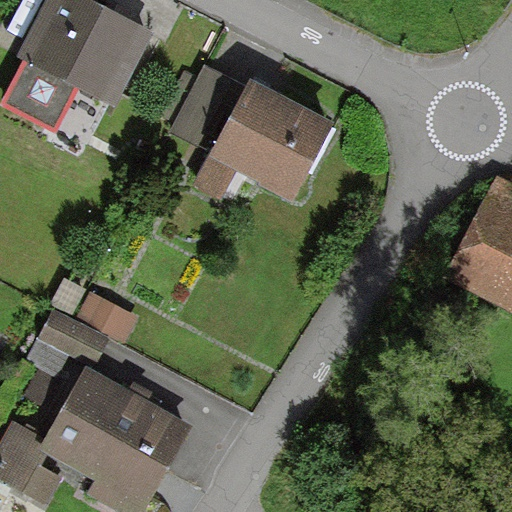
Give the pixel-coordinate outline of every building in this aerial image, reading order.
[(156,21),(111,0),(41,0),(15,55),(116,103),(156,21)] [(210,149),(239,81),(212,69),(183,137),(210,149)] [(334,119),(252,75),(211,150),(293,194),(334,119)] [(511,202),(470,286),(511,307),(511,202)] [(0,360),(11,340),(0,334),(0,360)] [(161,511),(203,430),(106,381),(71,451),(21,426),(0,466),(0,481),(55,509),(70,480),(133,511),(161,511)]
